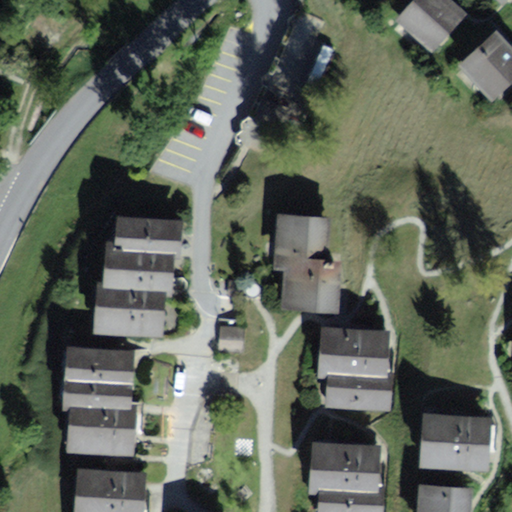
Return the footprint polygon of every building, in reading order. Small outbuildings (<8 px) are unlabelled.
[(468,14),(452,0),(415,0),(397,21),(434,53),(468,14)] [(511,87),(511,48),(498,32),(458,67),(491,105),(511,87)] [(331,217),(279,213),(275,268),(285,268),(282,309),(339,313),(343,259),(328,258),(331,217)] [(187,220),(114,216),(112,253),(174,256),(185,257),(187,220)] [(174,256),(112,253),(104,252),(101,291),(164,293),(172,295),(174,256)] [(164,293),(101,291),(94,290),(92,333),(163,335),(164,293)] [(247,327),(222,325),(220,352),(245,354),(247,327)] [(318,373),(329,374),(327,403),(392,408),(394,379),(386,379),(389,344),(321,338),(318,373)] [(136,352),(64,345),(61,378),(68,378),(134,385),(136,352)] [(134,385),(68,378),(65,411),(73,412),(130,418),(134,385)] [(491,415),(425,411),(422,466),(488,470),(491,415)] [(130,418),(73,412),(69,451),(135,458),(139,419),(130,418)] [(384,443),(313,439),(309,491),(319,492),(380,495),(384,443)] [(148,511),(151,472),(76,468),(73,511),(148,511)] [(472,511),(475,487),(421,482),(418,511),(472,511)] [(380,495),(319,492),(317,511),(388,511),(389,496),(380,495)]
